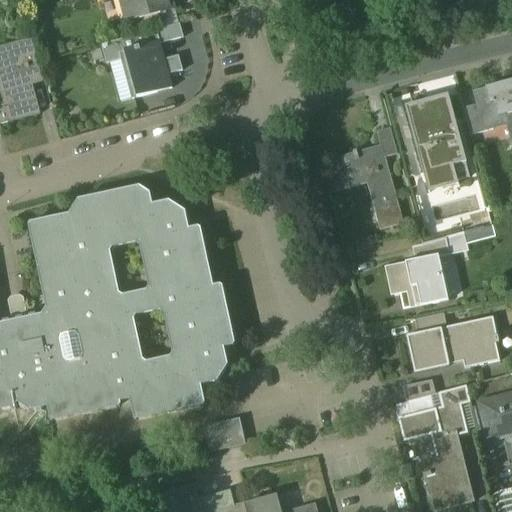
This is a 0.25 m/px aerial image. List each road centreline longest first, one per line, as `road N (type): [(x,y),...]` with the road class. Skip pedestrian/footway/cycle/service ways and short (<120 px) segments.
road 1 (residential): [(383,511),(363,359),(350,339),(306,316),(291,293),(249,116)]
road 2 (residential): [(511,44),(249,116)]
road 3 (residential): [(0,180),(23,185),(249,116)]
road 4 (residential): [(242,0),(261,79),(249,116)]
